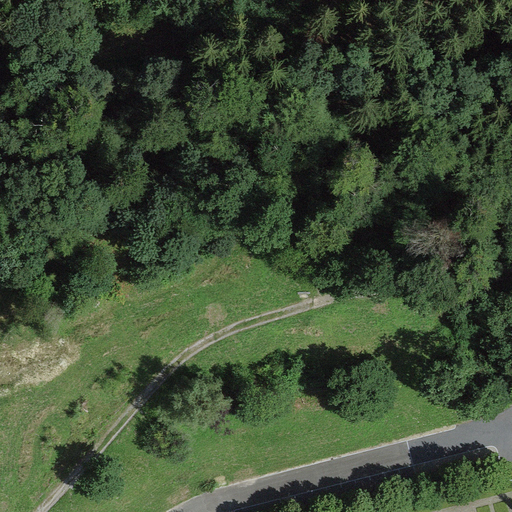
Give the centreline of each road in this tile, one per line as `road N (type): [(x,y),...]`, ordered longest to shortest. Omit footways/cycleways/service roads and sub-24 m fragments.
road 1 (track): [(40,511),(197,343),(370,290),(511,273)]
road 2 (track): [(370,290),(296,256),(221,181),(229,115),(210,76),(185,57),(131,38),(0,95)]
road 3 (residential): [(201,511),(309,476),(511,429)]
